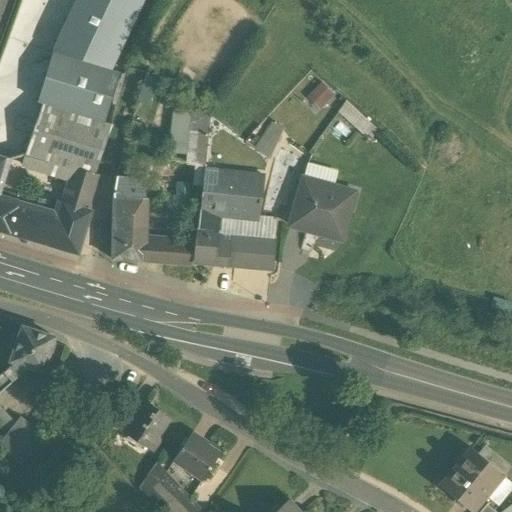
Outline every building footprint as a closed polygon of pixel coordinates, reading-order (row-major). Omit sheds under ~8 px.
[(75,0),(52,52),(109,69),(141,0),(75,0)] [(109,69),(52,52),(37,102),(42,103),(104,124),(120,73),(109,69)] [(307,93),(317,107),(334,96),(324,81),(307,93)] [(332,105),(368,138),(377,128),(340,96),(332,105)] [(104,124),(42,103),(25,153),(55,162),(93,174),(111,126),(104,124)] [(272,123),(254,149),(269,159),(282,129),(272,123)] [(0,178),(6,158),(0,156),(0,231),(9,234),(18,206),(0,200),(0,178)] [(93,174),(55,162),(51,176),(69,181),(62,202),(86,211),(97,175),(93,174)] [(262,177),(203,170),(198,229),(196,229),(192,263),(226,267),(229,244),(215,243),(218,217),(242,219),(257,221),(257,218),(262,177)] [(354,192),(303,178),(289,226),(340,240),(354,192)] [(138,184),(131,184),(131,199),(141,199),(141,200),(146,200),(146,184),(138,184)] [(126,199),(113,199),(113,227),(141,228),(141,200),(141,199),(131,199),(126,199)] [(86,211),(62,202),(57,217),(18,206),(9,234),(77,255),(90,212),(86,211)] [(242,219),(218,217),(215,243),(229,244),(234,245),(235,240),(240,240),(242,219)] [(275,220),(257,218),(257,221),(242,219),(240,240),(272,244),(275,220)] [(141,228),(113,227),(111,258),(139,259),(140,242),(141,228)] [(240,240),(235,240),(234,245),(231,267),(268,271),(272,244),(240,240)] [(160,243),(140,242),(139,259),(159,261),(160,243)] [(194,245),(160,243),(159,261),(191,264),(194,245)] [(55,337),(23,327),(19,339),(15,350),(12,361),(15,363),(31,368),(43,372),(55,337)] [(19,339),(13,337),(9,348),(15,350),(19,339)] [(15,363),(0,374),(0,385),(6,392),(31,368),(15,363)] [(63,370),(56,388),(67,393),(74,374),(63,370)] [(169,418),(145,402),(137,413),(123,433),(146,451),(169,418)] [(128,406),(113,425),(123,433),(137,413),(128,406)] [(8,415),(1,421),(10,432),(16,424),(8,415)] [(44,438),(21,418),(16,424),(10,432),(34,450),(44,438)] [(34,450),(10,432),(0,443),(0,445),(20,467),(34,450)] [(192,434),(173,463),(201,482),(219,455),(206,447),(208,445),(192,434)] [(503,476),(471,450),(440,488),(469,511),(473,511),(486,497),(502,477),(503,476)] [(200,511),(156,464),(138,489),(159,511),(200,511)] [(511,488),(511,484),(502,477),(486,497),(497,507),(511,488)] [(296,511),(287,501),(274,511),(296,511)]
